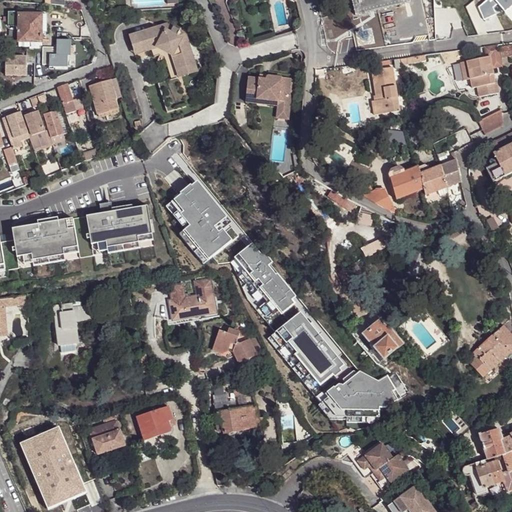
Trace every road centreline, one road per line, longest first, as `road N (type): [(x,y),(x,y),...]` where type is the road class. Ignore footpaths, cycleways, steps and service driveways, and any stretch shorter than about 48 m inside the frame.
road 1 (residential): [(472,212),(410,224),(319,175),(305,153),(314,77),(303,0)]
road 2 (residential): [(0,105),(99,63),(83,0)]
road 3 (unknown): [(311,37),(226,66),(219,101),(195,121)]
